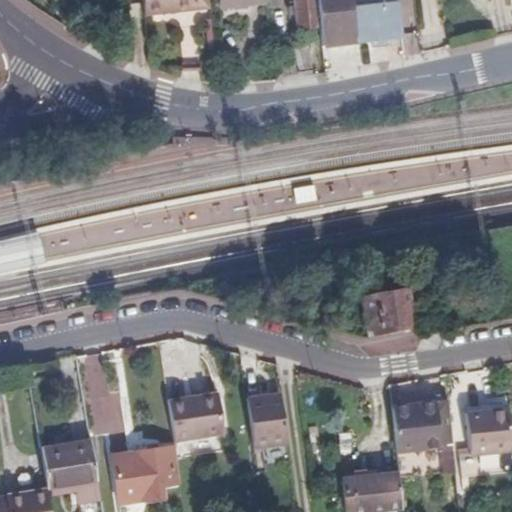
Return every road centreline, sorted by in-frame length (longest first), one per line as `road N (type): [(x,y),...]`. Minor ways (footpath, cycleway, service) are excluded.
road 1 (residential): [(0,10),(96,79),(230,112),(511,59)]
road 2 (residential): [(399,364),(344,365),(157,320),(0,355)]
